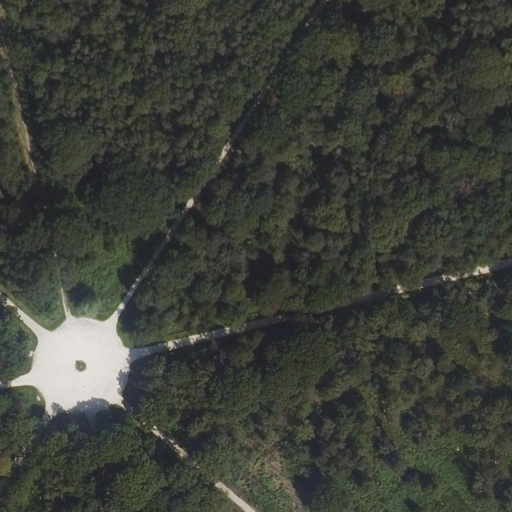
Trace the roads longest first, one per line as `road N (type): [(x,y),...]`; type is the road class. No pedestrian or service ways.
road 1 (track): [(0,385),(511,266)]
road 2 (track): [(325,0),(81,366)]
road 3 (track): [(81,366),(250,511)]
road 4 (track): [(114,511),(81,366)]
road 5 (track): [(81,366),(0,489)]
